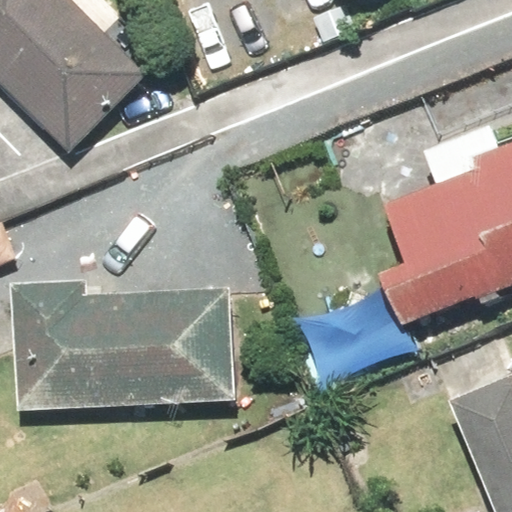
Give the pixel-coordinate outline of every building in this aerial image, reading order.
[(64,0),(0,0),(0,91),(69,160),(147,83),(64,0)] [(333,0),(338,10),(361,0),(333,0)] [(511,154),(386,207),(433,320),(511,287),(511,154)] [(396,287),(299,326),(328,398),(425,358),(417,339),(396,287)] [(9,293),(16,421),(234,409),(229,299),(83,307),(82,289),(9,293)] [(511,511),(511,388),(511,386),(445,414),(486,511),(511,511)]
